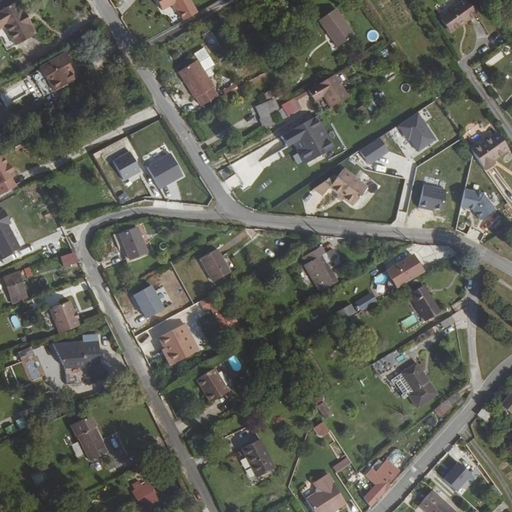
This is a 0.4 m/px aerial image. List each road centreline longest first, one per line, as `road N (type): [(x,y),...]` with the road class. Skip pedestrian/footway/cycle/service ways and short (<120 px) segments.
road 1 (residential): [(213,511),(82,250),(90,228),(108,217),(145,210),(237,217)]
road 2 (residential): [(97,0),(237,217)]
road 3 (residential): [(237,217),(429,235),(480,252)]
road 4 (tertiary): [(479,398),(378,511)]
road 5 (residential): [(480,252),(469,327),(479,398)]
